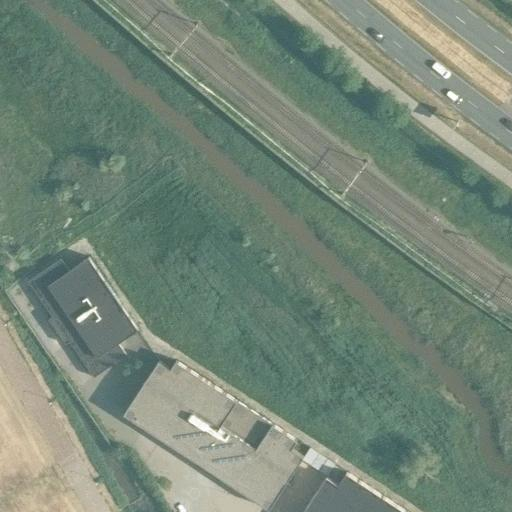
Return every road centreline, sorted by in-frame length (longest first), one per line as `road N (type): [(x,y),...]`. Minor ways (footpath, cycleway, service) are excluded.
road 1 (primary): [(343,0),(511,132)]
road 2 (residential): [(99,511),(0,340)]
